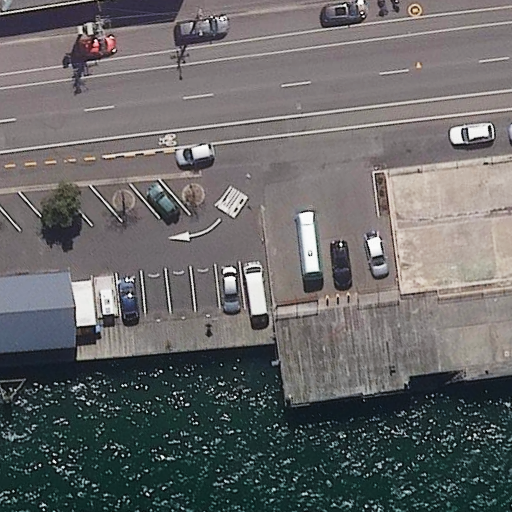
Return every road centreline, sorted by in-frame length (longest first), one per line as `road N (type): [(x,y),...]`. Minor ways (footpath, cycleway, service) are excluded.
road 1 (tertiary): [(0,121),(511,61)]
road 2 (unknown): [(311,85),(301,169),(279,203),(253,220)]
